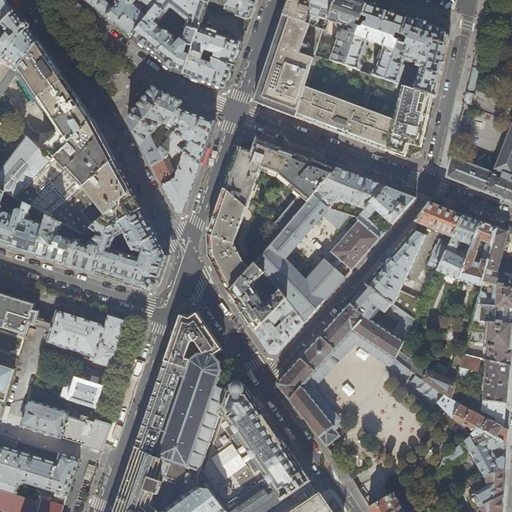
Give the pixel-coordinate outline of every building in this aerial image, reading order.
[(0,32),(0,29),(4,26),(3,25),(16,11),(7,0),(0,0),(0,40),(4,36),(0,32)] [(85,0),(102,13),(107,17),(132,38),(158,6),(162,0),(121,0),(115,9),(105,0),(85,0)] [(162,0),(158,6),(167,14),(171,8),(188,22),(186,27),(199,31),(200,28),(209,4),(197,0),(196,0),(162,0)] [(229,0),(228,5),(226,10),(226,11),(251,19),(256,5),(257,0),(229,0)] [(288,0),(277,35),(254,102),(258,104),(277,111),(297,118),(315,55),(321,36),(323,30),(307,24),(312,3),(313,0),(288,0)] [(313,0),(312,3),(307,24),(323,30),(326,21),(328,21),(335,0),(313,0)] [(358,0),(335,0),(328,21),(338,24),(338,25),(338,26),(338,27),(339,28),(340,29),(341,29),(335,46),(322,43),(324,37),(321,36),(315,55),(347,66),(359,28),(363,18),(368,3),(358,0)] [(511,0),(488,0),(465,98),(464,103),(473,105),(475,95),(474,95),(495,0),(511,0)] [(359,28),(347,66),(360,71),(362,65),(361,62),(364,53),(365,54),(368,46),(367,45),(369,40),(384,46),(383,51),(381,50),(378,58),(380,59),(377,67),(374,70),(372,75),(387,80),(400,42),(395,41),(396,38),(397,37),(398,37),(398,36),(399,35),(402,36),(408,17),(388,10),(368,3),(363,18),(368,19),(367,24),(366,24),(365,24),(364,24),(364,25),(362,29),(359,28)] [(188,46),(193,47),(199,31),(186,27),(183,39),(179,43),(158,25),(167,14),(158,6),(132,38),(141,45),(167,66),(173,71),(184,75),(190,55),(186,54),(188,46)] [(36,102),(65,78),(53,60),(43,46),(41,42),(27,25),(16,11),(3,25),(4,26),(8,30),(4,36),(0,40),(0,123),(1,123),(0,122),(0,98),(15,76),(20,80),(21,80),(36,102)] [(400,42),(387,80),(399,84),(406,67),(405,66),(404,65),(406,61),(412,63),(413,59),(418,61),(416,66),(421,68),(413,89),(433,96),(436,97),(442,69),(449,39),(443,29),(430,24),(408,17),(402,36),(406,38),(406,39),(408,40),(407,43),(406,43),(400,41),(400,42)] [(215,59),(234,66),(238,55),(243,43),(200,28),(199,31),(193,47),(192,51),(204,55),(206,50),(216,54),(215,59)] [(227,89),(234,66),(215,59),(212,64),(202,61),(204,55),(192,51),(190,55),(184,75),(206,83),(222,90),(224,90),(227,89)] [(413,89),(399,84),(387,80),(372,75),(360,71),(347,66),(315,55),(297,118),(310,123),(344,136),(385,151),(385,150),(387,151),(403,157),(404,157),(409,145),(421,147),(424,133),(433,96),(413,89)] [(84,106),(65,78),(36,102),(54,130),(53,132),(51,133),(49,135),(47,135),(44,136),(40,136),(38,145),(36,144),(35,144),(34,143),(33,142),(32,143),(52,162),(93,120),(89,113),(84,106)] [(183,138),(173,132),(169,130),(165,136),(168,139),(158,150),(151,136),(161,125),(165,124),(168,126),(178,108),(182,102),(167,95),(153,88),(153,89),(136,109),(128,119),(142,147),(143,150),(152,166),(163,160),(176,145),(183,138)] [(211,120),(178,108),(168,126),(167,128),(169,130),(173,132),(183,138),(176,145),(201,165),(201,164),(206,150),(207,148),(212,132),(215,122),(214,122),(211,120)] [(96,126),(93,120),(52,162),(16,198),(20,200),(25,203),(32,206),(40,211),(48,215),(52,218),(115,159),(108,148),(101,135),(100,132),(96,126)] [(511,120),(493,173),(452,157),(447,177),(462,183),(468,185),(511,202),(511,120)] [(16,198),(52,162),(32,143),(26,137),(26,138),(0,171),(0,189),(5,192),(16,198)] [(228,179),(225,187),(248,208),(261,169),(279,174),(297,154),(298,153),(276,145),(257,138),(252,150),(239,147),(238,147),(238,148),(228,179)] [(162,186),(177,214),(184,213),(193,187),(195,183),(201,165),(176,145),(163,160),(152,166),(159,182),(162,186)] [(297,154),(279,174),(277,176),(284,183),(286,181),(303,195),(300,199),(298,197),(275,223),(285,231),(315,196),(337,169),(312,160),(297,154)] [(115,159),(52,218),(64,224),(83,234),(90,228),(94,226),(83,212),(95,202),(105,215),(97,223),(110,229),(142,209),(137,201),(133,193),(118,166),(115,159)] [(338,168),(337,169),(315,196),(329,208),(338,198),(366,209),(376,198),(379,199),(387,187),(359,177),(338,168)] [(225,286),(229,294),(252,270),(245,263),(236,243),(248,208),(225,187),(220,200),(212,226),(208,236),(209,246),(210,256),(216,268),(225,286)] [(376,198),(366,209),(359,218),(359,219),(360,220),(380,239),(385,233),(384,232),(380,229),(383,226),(371,215),(376,210),(392,223),(390,226),(389,226),(388,227),(389,228),(416,198),(414,197),(399,192),(387,187),(379,199),(376,198)] [(1,205),(5,192),(0,189),(0,243),(11,247),(25,203),(20,200),(15,217),(12,217),(13,215),(12,214),(6,212),(5,213),(1,212),(3,208),(3,207),(2,206),(1,205)] [(315,196),(285,231),(257,264),(266,274),(279,287),(281,290),(288,298),(305,323),(312,315),(345,278),(326,260),(308,281),(286,258),(305,237),(308,240),(324,221),(320,218),(323,215),(339,228),(351,215),(329,208),(315,196)] [(421,213),(415,222),(420,224),(447,235),(444,241),(439,239),(436,246),(435,245),(432,253),(433,254),(427,266),(437,271),(464,216),(445,208),(429,202),(421,213)] [(32,206),(25,203),(11,247),(16,248),(36,254),(48,215),(40,211),(37,222),(30,219),(31,215),(29,214),(32,206)] [(165,270),(169,258),(155,233),(142,209),(110,229),(95,273),(130,284),(146,289),(149,290),(160,284),(161,279),(165,270)] [(64,224),(52,218),(48,215),(36,254),(51,259),(65,264),(73,240),(67,238),(67,237),(64,236),(64,237),(62,236),(60,232),(64,224)] [(470,218),(464,216),(437,271),(459,280),(468,254),(456,249),(457,247),(456,240),(471,246),(481,222),(470,218)] [(371,249),(380,239),(360,220),(332,252),(352,269),(350,270),(351,271),(371,249)] [(493,226),(490,225),(481,222),(471,246),(468,254),(459,280),(459,281),(481,286),(497,228),(493,226)] [(80,269),(95,273),(110,229),(97,223),(94,226),(90,228),(99,235),(88,245),(83,243),(83,242),(82,241),(82,240),(81,239),(80,238),(79,238),(77,238),(76,238),(75,238),(74,239),(73,239),(73,240),(65,264),(80,269)] [(507,232),(497,228),(481,286),(472,321),(469,330),(467,339),(484,343),(481,355),(482,359),(487,360),(510,365),(511,352),(511,342),(511,274),(497,271),(507,232)] [(365,285),(414,320),(423,302),(400,291),(426,235),(415,230),(403,243),(365,285)] [(260,281),(266,274),(257,264),(252,270),(229,294),(239,309),(255,332),(288,298),(281,290),(273,298),(274,299),(270,303),(266,304),(262,298),(266,295),(263,291),(260,294),(256,288),(256,284),(260,280),(260,281)] [(393,369),(393,370),(403,377),(404,376),(406,378),(411,371),(408,369),(396,360),(414,320),(365,285),(365,284),(350,302),(339,315),(312,345),(278,384),(278,386),(290,401),(326,447),(340,436),(334,428),(336,426),(304,386),(354,332),(395,360),(391,367),(393,369)] [(0,327),(26,335),(30,324),(42,327),(47,329),(50,321),(44,319),(38,317),(40,312),(34,310),(36,304),(0,292),(0,327)] [(260,341),(270,354),(278,354),(304,325),(305,323),(288,298),(255,332),(260,341)] [(48,342),(96,357),(94,362),(107,366),(113,368),(128,322),(109,316),(106,327),(81,319),(58,311),(54,322),(50,321),(47,330),(51,331),(48,342)] [(136,448),(146,453),(174,371),(185,375),(188,369),(186,368),(186,366),(188,367),(190,361),(189,360),(186,359),(191,343),(195,340),(204,353),(204,352),(206,352),(206,353),(208,353),(214,355),(215,354),(216,355),(222,350),(207,328),(200,317),(179,320),(169,351),(140,435),(136,448)] [(469,330),(472,321),(465,319),(463,328),(469,330)] [(214,355),(208,353),(206,353),(206,352),(204,352),(204,353),(198,354),(198,353),(196,353),(197,355),(191,360),(190,359),(189,360),(190,361),(188,367),(186,366),(186,368),(188,369),(185,375),(174,371),(146,453),(159,459),(160,457),(187,467),(187,468),(190,469),(190,468),(197,470),(197,472),(199,473),(201,468),(219,416),(228,390),(226,390),(217,387),(219,380),(221,381),(221,379),(220,379),(222,372),(224,372),(224,370),(222,371),(220,364),(222,363),(222,361),(220,362),(215,356),(216,355),(215,354),(214,355)] [(426,370),(422,379),(445,396),(451,400),(457,379),(460,367),(463,355),(454,352),(452,354),(453,362),(447,377),(426,369),(426,370)] [(479,358),(463,355),(460,367),(468,369),(478,371),(479,358)] [(485,431),(506,444),(508,430),(503,427),(505,407),(508,381),(510,365),(487,360),(483,401),(481,410),(495,418),(495,423),(451,400),(445,396),(438,403),(463,429),(466,426),(475,430),(469,435),(471,437),(473,439),(485,431)] [(415,373),(422,379),(426,370),(414,361),(408,369),(411,371),(415,373)] [(0,400),(6,402),(16,370),(0,365),(0,400)] [(466,378),(468,369),(460,367),(457,379),(462,380),(464,380),(465,379),(466,378)] [(445,396),(422,379),(415,373),(408,383),(435,407),(438,403),(445,396)] [(223,507),(226,511),(266,511),(311,481),(297,460),(268,418),(251,392),(242,379),(239,381),(237,381),(235,382),(234,383),(232,384),(231,386),(230,387),(230,389),(230,390),(226,389),(226,390),(228,390),(219,416),(226,419),(264,479),(257,483),(258,485),(237,499),(237,498),(223,507)] [(72,397),(95,404),(100,388),(100,387),(78,381),(72,397)] [(109,419),(111,413),(93,407),(90,418),(73,412),(71,417),(68,416),(69,412),(68,412),(30,400),(22,425),(61,437),(62,434),(66,435),(64,438),(87,446),(103,451),(104,447),(108,436),(112,424),(111,423),(112,421),(109,419)] [(485,477),(504,468),(505,458),(505,455),(504,456),(493,462),(488,452),(496,448),(497,447),(498,447),(499,447),(500,447),(501,448),(502,448),(503,449),(504,450),(504,451),(505,452),(506,444),(485,431),(473,439),(471,437),(465,441),(485,477)] [(0,509),(9,511),(32,511),(37,500),(17,494),(20,485),(27,482),(69,495),(80,459),(61,453),(58,464),(0,445),(0,509)] [(460,445),(444,458),(447,463),(465,453),(460,445)] [(120,493),(113,511),(159,511),(154,507),(163,482),(164,483),(165,482),(166,481),(167,480),(169,479),(170,479),(171,480),(186,485),(188,488),(183,491),(186,495),(196,488),(199,488),(199,473),(197,472),(197,470),(190,468),(190,469),(187,468),(187,467),(160,457),(159,459),(146,453),(136,448),(135,448),(133,456),(128,471),(127,474),(120,493)] [(501,511),(503,490),(504,468),(485,477),(462,490),(472,508),(472,511),(501,511)] [(226,511),(223,507),(211,490),(199,488),(196,488),(186,495),(163,511),(162,511),(226,511)] [(396,491),(369,507),(371,511),(416,511),(413,507),(406,511),(405,511),(396,496),(398,494),(396,491)] [(332,511),(331,510),(320,494),(314,498),(311,494),(285,511),(332,511)]
